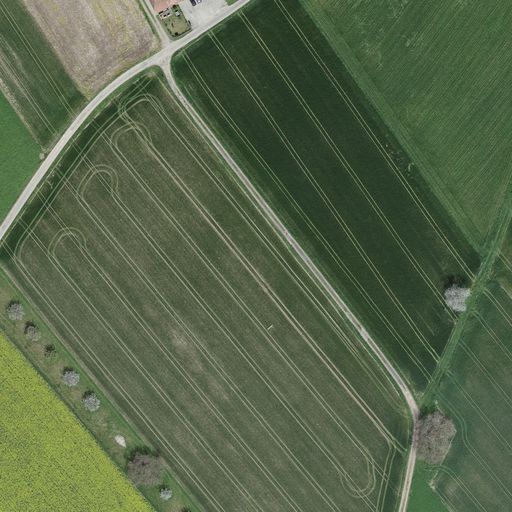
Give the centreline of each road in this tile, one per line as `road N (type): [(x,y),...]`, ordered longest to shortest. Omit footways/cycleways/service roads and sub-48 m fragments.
road 1 (track): [(399,511),(415,424),(411,403),(174,92),(165,70),(171,50),(143,0)]
road 2 (unclassified): [(243,0),(95,102),(0,234)]
